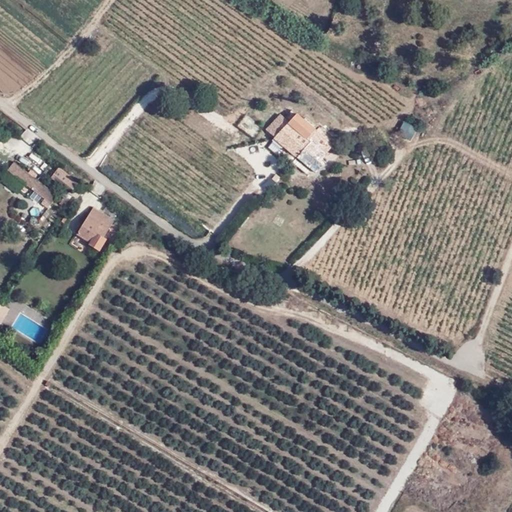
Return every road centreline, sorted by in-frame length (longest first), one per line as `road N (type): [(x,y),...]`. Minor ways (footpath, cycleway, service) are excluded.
road 1 (unclassified): [(511,394),(176,235),(0,102)]
road 2 (track): [(0,448),(120,255),(135,248),(157,251),(246,304),(308,317),(429,372)]
road 3 (track): [(43,377),(268,511)]
road 4 (track): [(6,107),(104,0)]
road 5 (track): [(397,160),(429,138),(511,176)]
road 6 (track): [(511,251),(466,367)]
